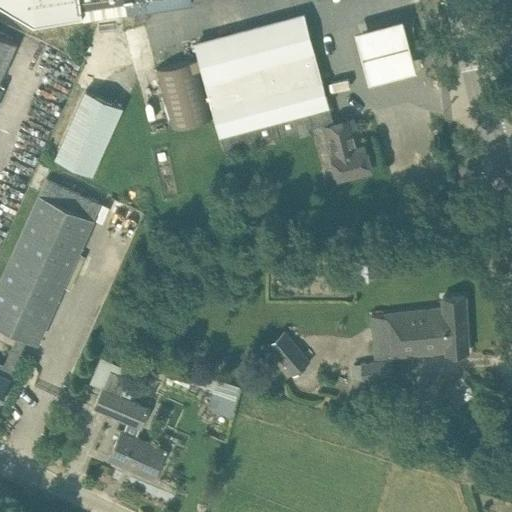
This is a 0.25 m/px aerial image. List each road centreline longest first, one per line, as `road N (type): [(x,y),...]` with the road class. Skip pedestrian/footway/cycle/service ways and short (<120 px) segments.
road 1 (tertiary): [(496,150),(459,0)]
road 2 (unclassified): [(110,511),(0,458)]
